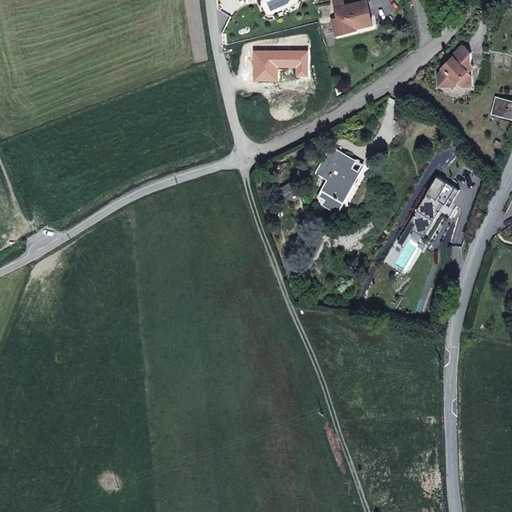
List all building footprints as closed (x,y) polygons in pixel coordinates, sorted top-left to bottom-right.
[(372,21),(367,0),(335,8),(338,18),(332,19),(335,32),(344,29),(345,33),(357,30),(357,28),(356,25),(372,21)] [(472,64),(471,53),(464,45),(452,57),(454,59),(450,63),(448,61),(442,67),(444,69),(438,75),(449,86),(452,88),(458,82),(462,86),(468,86),(472,82),(472,76),(468,72),(474,66),(472,64)] [(449,86),(438,75),(438,87),(449,86)] [(511,100),(496,96),(493,108),(499,110),(498,115),(511,118),(511,100)] [(354,160),(338,150),(337,152),(329,148),(316,172),(329,179),(320,196),(326,199),(324,203),(335,210),(352,180),(354,182),(360,172),(350,167),(354,160)] [(364,165),(354,160),(350,167),(360,172),(364,165)] [(439,177),(412,221),(416,224),(424,229),(431,219),(435,222),(441,212),(439,211),(443,203),(451,208),(461,191),(439,177)] [(338,211),(354,182),(352,180),(335,210),(338,211)] [(424,229),(416,224),(413,230),(425,238),(435,222),(431,219),(424,229)]
